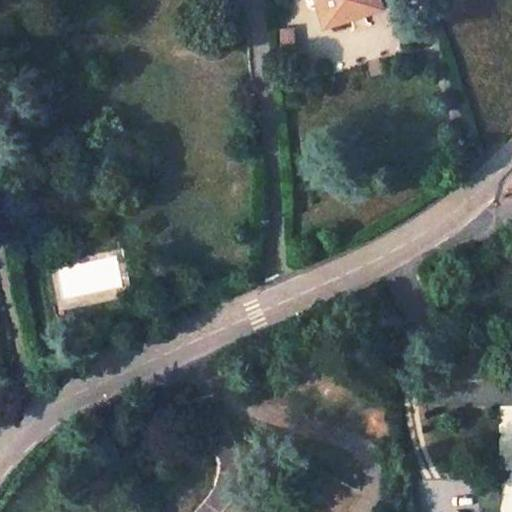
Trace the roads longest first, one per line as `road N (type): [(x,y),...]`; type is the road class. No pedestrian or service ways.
road 1 (secondary): [(277,305),(73,394),(23,426),(0,454)]
road 2 (residential): [(258,0),(277,305)]
road 3 (secondary): [(466,209),(277,305)]
